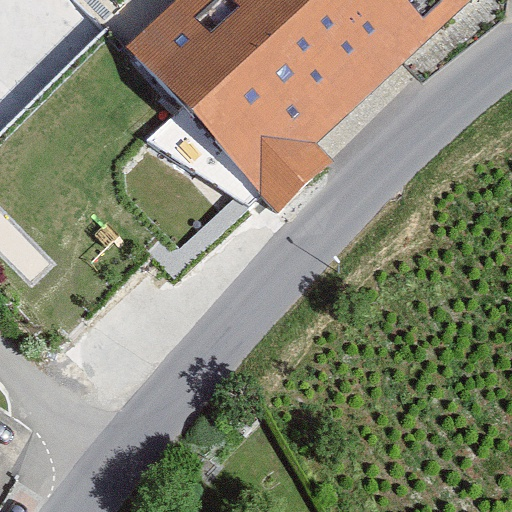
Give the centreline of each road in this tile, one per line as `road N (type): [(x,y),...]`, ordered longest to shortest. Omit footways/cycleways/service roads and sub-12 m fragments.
road 1 (unclassified): [(79,511),(359,194),(511,59)]
road 2 (track): [(104,477),(0,357)]
